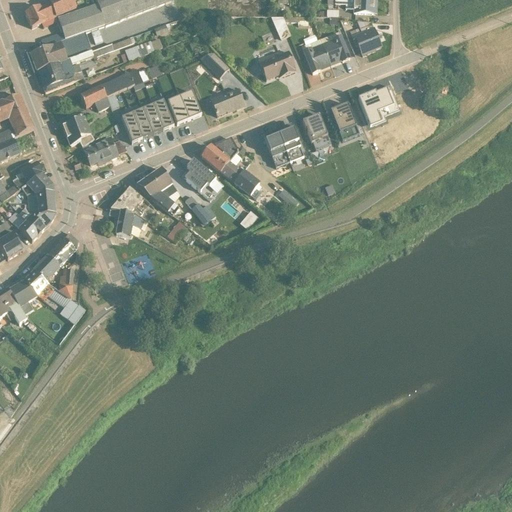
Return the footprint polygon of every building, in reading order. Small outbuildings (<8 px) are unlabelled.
[(71,5),(82,0),(64,0),(23,19),(30,34),(41,29),(43,34),(57,28),(55,24),(76,15),(71,5)] [(171,7),(168,0),(92,0),(96,10),(82,15),(57,24),(61,37),(40,45),(43,52),(51,49),(84,38),(171,7)] [(353,4),(334,3),(334,11),(345,12),(344,16),(352,16),(352,19),(376,20),(376,5),(375,5),(375,4),(353,4)] [(282,23),(270,23),(280,46),(290,42),(282,23)] [(306,23),(283,23),(284,28),(297,28),(297,32),(306,32),(306,23)] [(373,56),(380,53),(370,28),(359,28),(360,33),(358,33),(349,37),(353,50),(354,50),(356,49),(361,62),(374,56),(373,56)] [(153,35),(156,42),(167,38),(166,35),(169,33),(167,30),(153,35)] [(91,59),(92,58),(84,38),(51,49),(52,52),(30,60),(36,78),(75,63),(76,64),(91,59)] [(337,38),(319,46),(330,72),(341,68),(349,65),(340,42),(339,42),(337,38)] [(91,59),(93,64),(96,63),(96,62),(134,48),(132,43),(91,59)] [(120,61),(122,68),(127,66),(128,67),(153,58),(153,57),(161,54),(158,45),(150,48),(149,47),(124,56),(125,59),(120,61)] [(330,72),(319,45),(300,52),(302,57),(301,57),(311,81),(319,77),(319,76),(330,72)] [(277,58),(257,66),(265,87),(277,83),(277,85),(295,78),(294,76),(294,75),(287,57),(279,61),(277,58)] [(213,59),(197,66),(199,65),(218,85),(228,74),(212,58),(213,59)] [(93,64),(91,59),(76,64),(75,63),(36,78),(44,99),(83,85),(83,84),(78,70),(93,64)] [(334,79),(350,74),(348,67),(332,72),(334,79)] [(147,75),(146,75),(150,84),(164,79),(161,72),(159,73),(158,70),(147,75)] [(124,81),(79,101),(85,114),(93,110),(119,98),(141,88),(135,76),(135,75),(123,80),(124,81)] [(142,88),(148,86),(143,76),(137,78),(142,88)] [(383,124),(398,118),(388,92),(374,98),(374,99),(358,105),(358,104),(357,105),(368,134),(385,128),(383,124)] [(237,96),(206,108),(213,124),(226,119),(227,120),(244,113),(237,96)] [(111,116),(124,110),(119,98),(93,110),(97,117),(109,112),(111,116)] [(191,98),(179,103),(188,126),(200,121),(191,98)] [(0,150),(32,135),(17,102),(17,101),(3,107),(1,106),(0,106),(0,150)] [(176,131),(188,126),(179,103),(166,108),(176,131)] [(173,132),(163,107),(152,111),(162,137),(173,132)] [(329,117),(341,147),(358,140),(346,110),(329,117)] [(162,137),(152,111),(142,116),(152,141),(162,137)] [(152,141),(142,116),(130,120),(141,145),(152,141)] [(130,120),(120,124),(131,149),(141,145),(130,120)] [(312,149),(315,156),(330,150),(318,120),(301,127),(304,134),(306,134),(307,138),(306,139),(310,149),(312,149)] [(83,123),(61,131),(64,140),(65,139),(70,151),(79,148),(81,153),(93,145),(90,141),(83,123)] [(289,168),(303,163),(290,131),(276,137),(289,168)] [(276,137),(262,142),(275,174),(289,168),(276,137)] [(81,153),(89,171),(108,163),(109,165),(117,162),(117,161),(125,157),(119,148),(113,151),(110,142),(95,149),(93,145),(81,153)] [(0,168),(20,160),(13,145),(12,145),(0,150),(0,168)] [(220,180),(237,157),(230,145),(214,151),(222,158),(220,161),(211,154),(209,157),(207,156),(201,164),(220,180)] [(220,180),(232,191),(242,179),(234,173),(240,165),(235,161),(237,158),(237,157),(220,180)] [(192,166),(186,173),(192,178),(185,186),(199,198),(205,191),(216,199),(222,192),(192,166)] [(0,209),(41,180),(35,169),(28,172),(27,171),(19,175),(19,176),(20,178),(15,181),(16,183),(11,186),(14,191),(6,196),(5,195),(5,196),(5,195),(0,186),(0,209)] [(148,183),(172,210),(179,202),(160,175),(148,183)] [(249,203),(255,207),(260,199),(255,195),(258,191),(242,179),(232,191),(231,191),(248,205),(249,203)] [(36,222),(54,220),(52,192),(45,185),(41,180),(20,195),(25,202),(26,202),(29,220),(36,221),(36,222)] [(148,183),(136,192),(149,205),(172,221),(177,214),(172,210),(148,183)] [(114,205),(109,216),(136,222),(151,230),(153,228),(150,226),(155,221),(161,226),(167,218),(155,209),(150,213),(127,193),(118,199),(114,205)] [(282,196),(278,201),(292,213),(296,208),(282,196)] [(190,202),(184,207),(191,216),(189,217),(202,232),(211,225),(213,228),(217,225),(202,207),(197,211),(190,202)] [(258,208),(255,212),(264,219),(262,221),(265,224),(267,222),(276,230),(281,227),(258,208)] [(24,214),(17,220),(41,238),(50,229),(54,220),(36,222),(36,221),(29,220),(27,218),(24,214)] [(109,216),(108,222),(119,224),(115,241),(128,243),(130,240),(136,243),(140,235),(143,237),(146,229),(136,222),(109,216)] [(240,230),(248,236),(258,223),(251,217),(240,230)] [(15,218),(7,225),(31,248),(41,238),(17,220),(15,218)] [(9,231),(7,228),(0,232),(0,255),(6,266),(22,256),(14,244),(17,242),(10,231),(9,231)] [(178,228),(166,242),(175,248),(187,234),(178,228)] [(186,235),(180,243),(190,250),(194,244),(189,241),(190,239),(186,235)] [(77,247),(69,239),(63,245),(46,262),(59,274),(75,256),(76,248),(77,247)] [(47,263),(33,277),(44,289),(59,274),(47,263)] [(58,291),(58,297),(70,305),(73,277),(62,275),(61,282),(59,282),(58,291)] [(120,275),(109,280),(112,287),(123,283),(120,275)] [(62,312),(64,312),(69,305),(44,289),(33,278),(23,289),(37,303),(42,298),(62,312)] [(9,297),(19,315),(37,303),(23,289),(9,297)] [(7,295),(0,299),(0,322),(10,317),(6,319),(11,327),(14,324),(18,330),(26,325),(7,295)]
